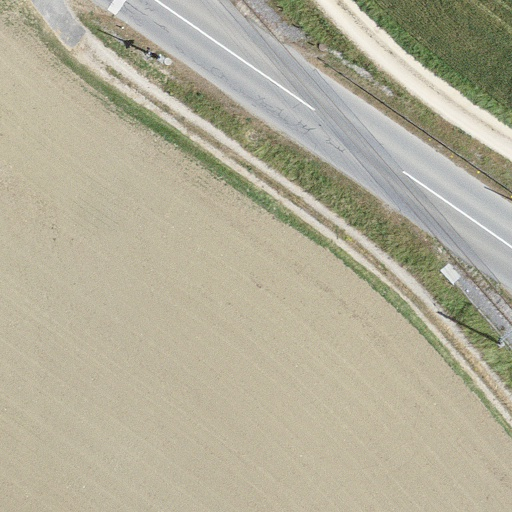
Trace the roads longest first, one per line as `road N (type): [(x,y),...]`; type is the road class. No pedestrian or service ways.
road 1 (track): [(59,0),(65,29),(388,269),(511,404)]
road 2 (tertiary): [(153,0),(511,247)]
road 3 (track): [(511,147),(466,116),(347,0)]
